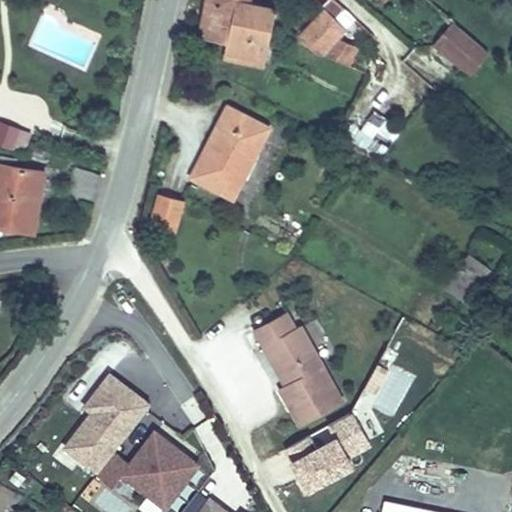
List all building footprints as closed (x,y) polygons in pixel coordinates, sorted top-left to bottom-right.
[(268,46),(275,13),(248,6),(249,0),(209,0),(208,7),(222,10),(219,25),(213,24),(210,41),(227,45),(226,51),(258,58),(261,46),(268,46)] [(338,55),(360,16),(341,0),(334,0),(310,43),(336,54),(338,55)] [(219,25),(222,10),(208,7),(200,39),(210,41),(213,24),(219,25)] [(475,80),(497,58),(464,27),(442,48),(475,80)] [(262,70),(268,46),(261,46),(258,58),(226,51),(224,62),(262,70)] [(230,199),(270,131),(229,108),(189,176),(230,199)] [(0,141),(24,151),(32,130),(0,118),(0,141)] [(48,169),(0,161),(0,228),(37,237),(48,169)] [(79,168),(72,191),(92,197),(99,174),(79,168)] [(155,193),(146,224),(170,231),(178,200),(155,193)] [(465,306),(488,275),(471,262),(448,292),(465,306)] [(341,396),(300,322),(294,325),(286,309),(248,330),(257,349),(263,345),(284,383),(277,386),(271,389),(291,425),(341,396)] [(284,383),(263,345),(257,349),(277,386),(284,383)] [(111,444),(144,402),(132,393),(136,387),(108,365),(83,398),(95,407),(90,414),(85,410),(62,439),(95,464),(111,444)] [(148,396),(136,387),(132,393),(144,402),(148,396)] [(90,414),(95,407),(90,404),(85,410),(90,414)] [(356,412),(285,442),(304,488),(356,467),(351,454),(371,446),(356,412)] [(162,500),(195,457),(153,424),(127,456),(111,444),(95,464),(93,467),(110,479),(119,466),(162,500)] [(123,478),(115,488),(135,504),(143,493),(123,478)] [(243,511),(240,509),(237,511),(225,511),(227,509),(208,494),(194,511),(243,511)]
